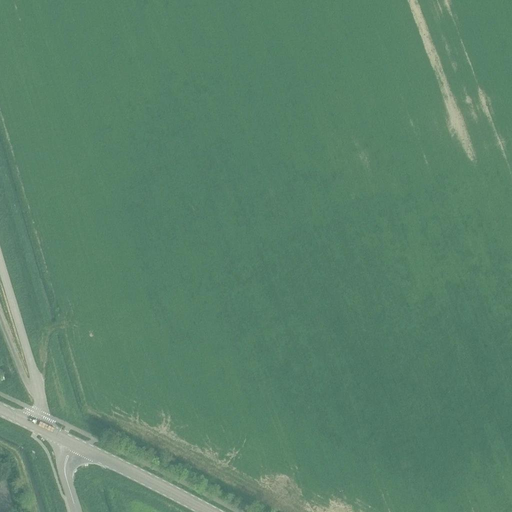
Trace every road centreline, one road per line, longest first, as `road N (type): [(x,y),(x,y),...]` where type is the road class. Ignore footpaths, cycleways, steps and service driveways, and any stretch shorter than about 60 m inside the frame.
road 1 (unclassified): [(36,426),(38,387),(0,259)]
road 2 (tertiary): [(211,511),(71,443)]
